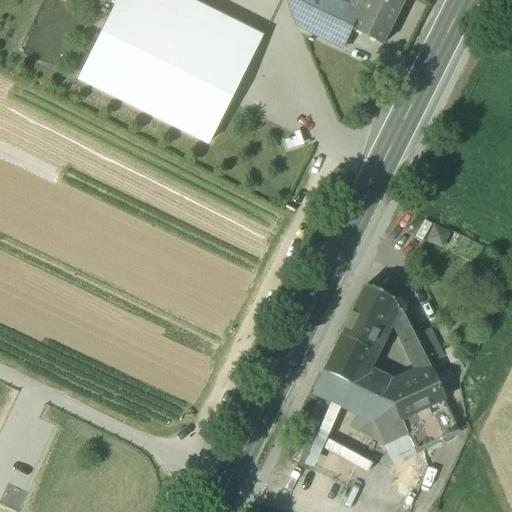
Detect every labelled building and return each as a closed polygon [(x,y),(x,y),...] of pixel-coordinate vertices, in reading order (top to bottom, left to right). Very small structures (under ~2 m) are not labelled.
[(204,144),(250,56),(144,0),(118,0),(78,78),(204,144)] [(353,10),(333,0),(284,0),(296,27),(342,49),(350,33),(351,32),(359,13),(353,10)] [(365,0),(362,7),(359,13),(351,32),(381,47),(404,0),(365,0)] [(356,4),(353,10),(359,13),(362,7),(356,4)] [(300,134),(281,140),(286,155),(305,148),(300,134)] [(364,287),(340,338),(368,352),(393,301),(364,287)] [(400,386),(361,367),(368,352),(340,338),(312,395),(373,424),(400,386)] [(417,378),(400,386),(373,424),(391,463),(458,432),(421,354),(408,358),(417,378)]
